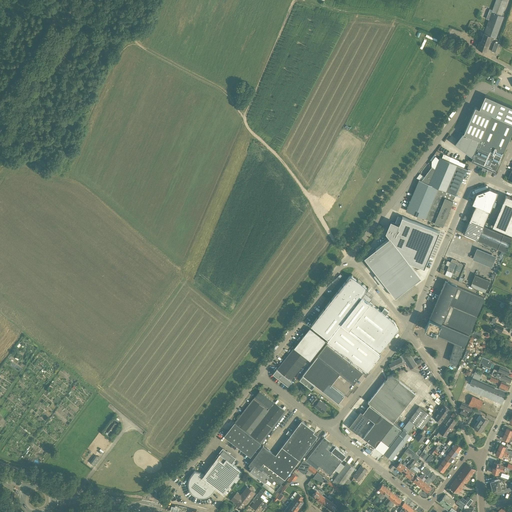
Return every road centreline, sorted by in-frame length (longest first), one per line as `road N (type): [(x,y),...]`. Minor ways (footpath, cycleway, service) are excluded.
road 1 (track): [(32,0),(60,27),(95,15),(250,99),(295,0)]
road 2 (unclassified): [(480,85),(349,257)]
road 3 (track): [(301,0),(461,37),(491,57)]
road 4 (track): [(250,99),(245,125),(277,155),(349,257)]
road 5 (unclassified): [(408,327),(468,189),(479,180),(496,184)]
road 6 (unclassified): [(157,486),(188,465),(258,375)]
road 7 (unclassified): [(258,375),(349,257)]
road 8 (unclassified): [(408,327),(474,454)]
road 9 (unclassified): [(330,429),(408,327)]
road 10 (unclassified): [(427,506),(330,429)]
